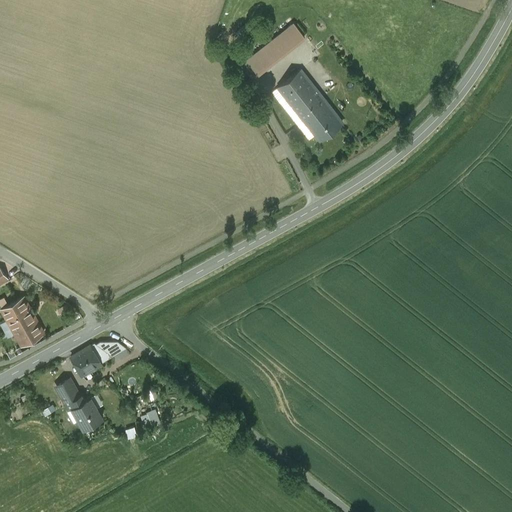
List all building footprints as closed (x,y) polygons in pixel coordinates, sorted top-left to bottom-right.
[(254,19),(236,33),(241,39),(259,25),(254,19)] [(279,34),(247,59),(257,73),(290,48),(279,34)] [(326,104),(300,71),(279,88),(305,120),(326,104)] [(326,104),(305,120),(321,139),(341,123),(326,104)] [(482,108),(477,104),(472,110),(478,115),(482,108)] [(22,297),(1,310),(22,346),(44,333),(22,297)] [(94,343),(90,346),(100,363),(126,347),(118,341),(100,341),(95,344),(94,343)] [(90,346),(71,356),(82,374),(100,363),(97,358),(93,351),(90,346)] [(80,397),(69,378),(57,385),(70,409),(72,408),(72,407),(85,400),(82,396),(80,397)] [(85,400),(72,407),(72,408),(83,428),(102,418),(102,417),(101,418),(90,398),(91,397),(85,400)] [(52,404),(42,410),(45,415),(55,409),(52,404)] [(155,408),(143,412),(149,427),(161,422),(155,408)]
